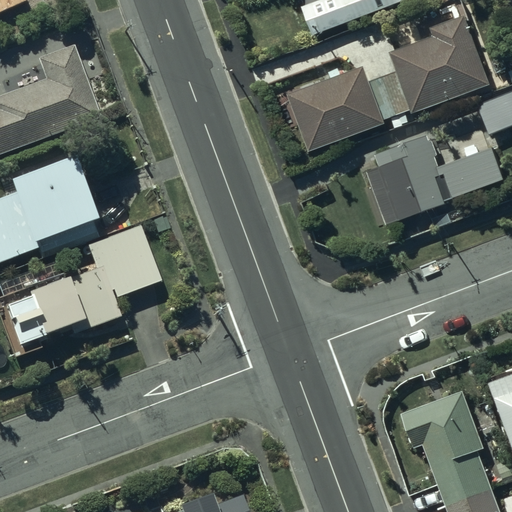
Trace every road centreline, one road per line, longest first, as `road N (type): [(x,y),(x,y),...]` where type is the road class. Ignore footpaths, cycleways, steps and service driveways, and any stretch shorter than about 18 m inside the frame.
road 1 (residential): [(158,0),(289,353)]
road 2 (residential): [(289,353),(0,462)]
road 3 (residential): [(511,272),(289,353)]
road 4 (residential): [(289,353),(347,511)]
